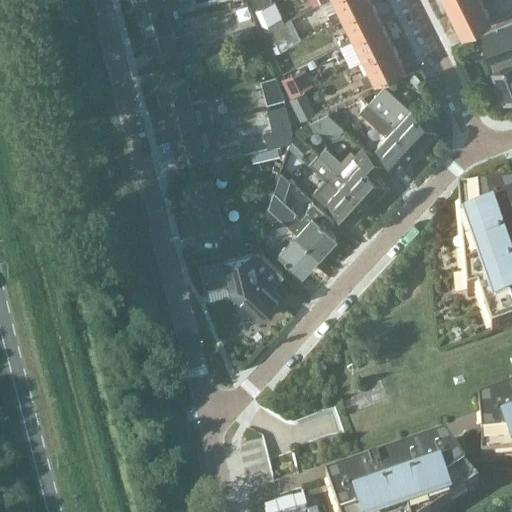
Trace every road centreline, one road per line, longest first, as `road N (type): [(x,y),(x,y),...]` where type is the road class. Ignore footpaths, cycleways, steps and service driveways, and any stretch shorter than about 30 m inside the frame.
road 1 (residential): [(217,412),(200,387),(102,0)]
road 2 (residential): [(217,412),(236,402),(479,156)]
road 3 (primary): [(54,511),(0,291)]
road 4 (residential): [(479,156),(401,0)]
